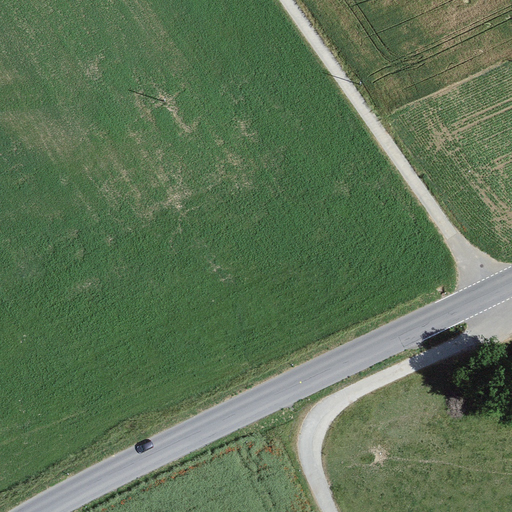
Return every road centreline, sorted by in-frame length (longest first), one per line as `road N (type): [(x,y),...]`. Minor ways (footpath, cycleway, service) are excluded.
road 1 (tertiary): [(44,511),(487,294)]
road 2 (track): [(282,0),(487,294)]
road 3 (unclassified): [(487,294),(486,336),(346,399),(317,422),(308,455),(331,511)]
